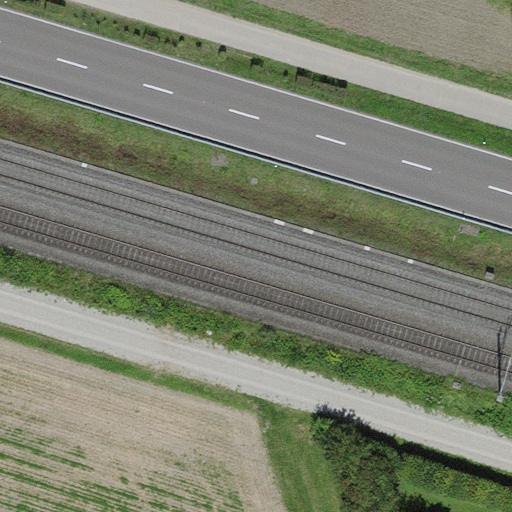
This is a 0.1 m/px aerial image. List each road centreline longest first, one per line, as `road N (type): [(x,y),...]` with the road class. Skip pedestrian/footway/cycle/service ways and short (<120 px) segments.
road 1 (track): [(511,456),(0,304)]
road 2 (primary): [(511,195),(0,44)]
road 3 (track): [(135,0),(511,111)]
